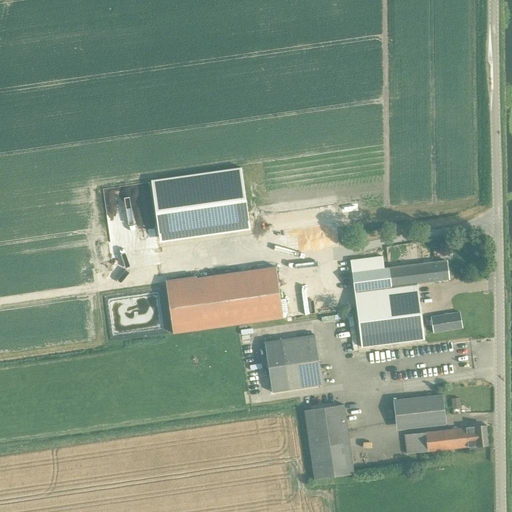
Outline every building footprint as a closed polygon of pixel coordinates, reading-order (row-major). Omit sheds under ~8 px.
[(249,220),(241,168),(151,180),(158,233),(249,220)] [(389,248),(381,249),(382,257),(383,257),(384,262),(391,261),(389,248)] [(362,346),(425,338),(418,284),(391,287),(388,268),(385,269),(384,262),(383,257),(382,257),(352,260),(362,346)] [(449,280),(446,261),(388,268),(391,287),(418,284),(449,280)] [(283,318),(277,272),(276,267),(166,282),(173,334),(283,318)] [(460,312),(430,316),(433,333),(462,328),(460,312)] [(272,392),(289,390),(322,385),(315,335),(264,342),(272,392)] [(445,417),(443,395),(393,400),(395,422),(445,417)] [(452,410),(461,409),(460,398),(451,399),(452,410)] [(314,480),(335,477),(354,474),(344,405),(304,410),(314,480)] [(404,434),(406,454),(488,445),(486,426),(404,434)] [(438,466),(437,453),(421,455),(423,468),(438,466)]
